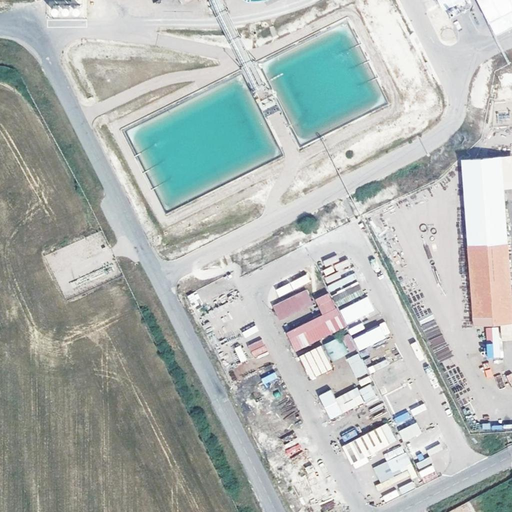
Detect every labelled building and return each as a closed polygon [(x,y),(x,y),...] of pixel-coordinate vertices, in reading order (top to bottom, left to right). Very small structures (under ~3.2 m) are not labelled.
[(511,0),(476,0),(484,15),(511,1),(511,0)] [(511,156),(462,160),(473,325),(511,321),(511,302),(504,190),(511,189),(511,156)] [(298,285),(309,281),(307,275),(296,279),(298,285)] [(351,286),(354,294),(361,291),(358,283),(351,286)] [(344,290),(333,295),(338,306),(349,301),(344,290)] [(313,305),(307,291),(273,306),(279,321),(313,305)] [(194,293),(188,297),(194,307),(200,303),(194,293)] [(346,328),(329,293),(315,299),(323,316),(286,333),(295,352),(346,328)] [(349,334),(299,355),(309,379),(334,369),(330,361),(358,349),(359,350),(391,336),(386,323),(350,338),(349,334)] [(351,335),(365,329),(362,323),(348,329),(351,335)] [(487,359),(502,358),(500,327),(485,328),(487,359)] [(248,345),(252,357),(266,352),(262,339),(248,345)] [(356,378),(368,373),(359,353),(347,358),(356,378)] [(370,372),(387,365),(385,360),(368,367),(370,372)] [(274,371),(261,379),(264,385),(278,378),(274,371)] [(360,386),(371,382),(369,376),(358,380),(360,386)] [(361,387),(364,401),(376,399),(372,384),(361,387)] [(330,419),(365,403),(357,387),(335,398),(331,389),(318,395),(330,419)] [(408,412),(394,417),(397,424),(411,419),(408,412)] [(353,465),(397,441),(387,422),(342,446),(353,465)] [(398,430),(403,441),(421,434),(417,422),(398,430)] [(403,445),(383,453),(386,461),(373,467),(382,488),(415,474),(403,445)] [(430,458),(416,462),(418,470),(419,470),(421,477),(434,473),(430,458)] [(400,493),(415,488),(413,482),(398,486),(400,493)] [(395,489),(382,496),(385,501),(398,495),(395,489)]
